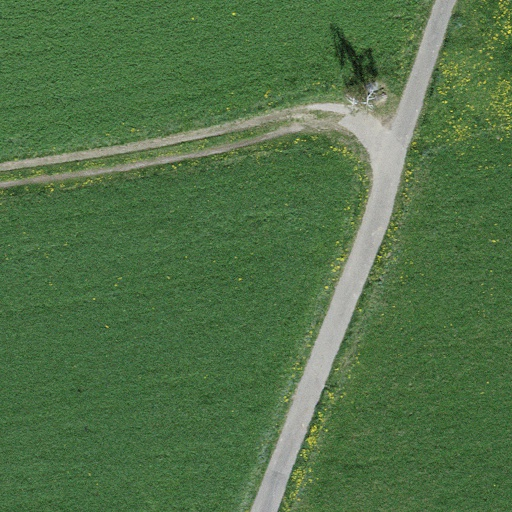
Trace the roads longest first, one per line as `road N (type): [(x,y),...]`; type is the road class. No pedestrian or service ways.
road 1 (track): [(392,177),(372,138),(322,111),(0,172)]
road 2 (track): [(275,511),(392,177)]
road 3 (track): [(392,177),(447,0)]
